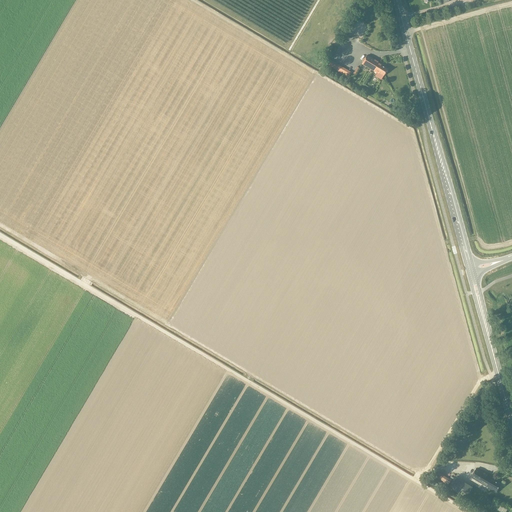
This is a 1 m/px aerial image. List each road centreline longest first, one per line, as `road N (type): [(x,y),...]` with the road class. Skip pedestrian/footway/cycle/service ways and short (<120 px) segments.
road 1 (secondary): [(429,120),(467,270)]
road 2 (secondary): [(472,264),(429,120)]
road 3 (secondary): [(429,120),(396,0)]
